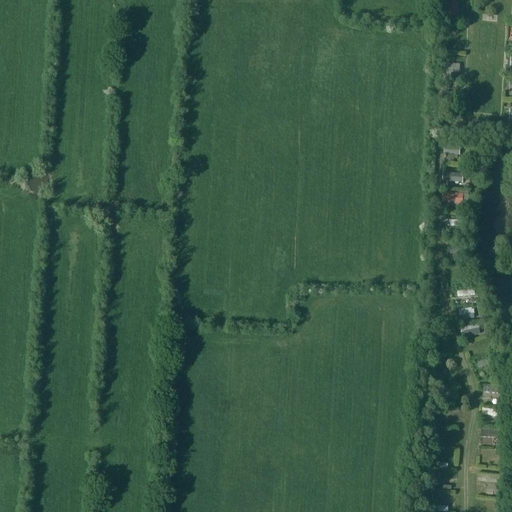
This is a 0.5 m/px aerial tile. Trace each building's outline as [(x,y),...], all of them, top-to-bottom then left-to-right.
[(458,16),(459,0),(446,0),(446,16),(458,16)] [(460,74),(460,65),(444,64),(443,74),(460,74)] [(458,100),(458,93),(443,92),(442,105),(451,106),(451,100),(458,100)] [(444,155),(460,156),(460,147),(444,146),(444,155)] [(443,173),(443,182),(462,182),(463,173),(443,173)] [(463,204),(464,193),(443,193),(442,203),(463,204)] [(465,341),(482,335),(478,322),(461,328),(465,341)] [(434,356),(448,353),(447,346),(432,349),(434,356)] [(476,495),(485,496),(487,485),(477,484),(476,495)]
